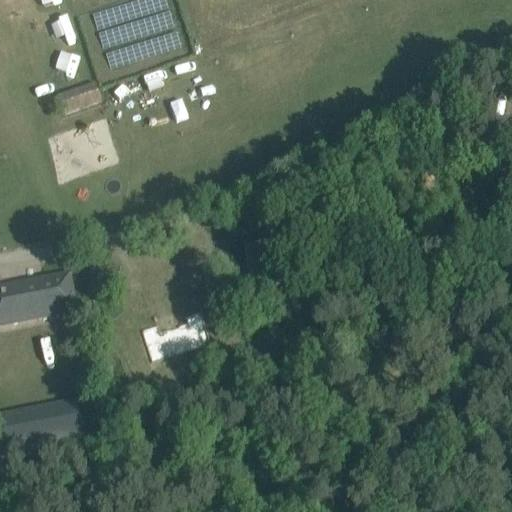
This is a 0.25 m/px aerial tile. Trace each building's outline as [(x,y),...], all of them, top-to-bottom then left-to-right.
[(60,117),(101,103),(94,84),(54,99),(60,117)] [(81,178),(83,163),(60,160),(58,175),(81,178)] [(244,225),(242,218),(231,222),(235,233),(241,231),(244,225)] [(215,252),(209,252),(209,276),(235,276),(234,240),(215,241),(215,252)] [(245,246),(248,279),(264,277),(266,288),(280,286),(275,243),(245,246)] [(90,272),(92,289),(121,285),(119,268),(90,272)] [(46,283),(47,289),(0,298),(0,336),(78,321),(69,276),(43,281),(44,283),(46,283)] [(147,338),(131,342),(139,374),(199,360),(191,328),(176,331),(177,338),(148,345),(147,338)] [(0,459),(93,441),(86,402),(0,418),(0,459)]
